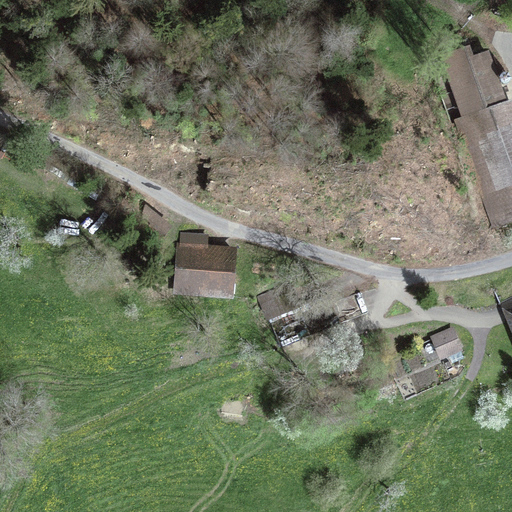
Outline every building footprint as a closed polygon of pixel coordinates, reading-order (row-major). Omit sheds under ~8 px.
[(465,48),(445,55),(468,118),(457,122),(457,123),(494,225),(511,218),(511,118),(488,52),(469,59),(465,48)] [(233,250),(180,246),(176,291),(229,295),(233,250)] [(132,253),(122,255),(126,272),(136,269),(132,253)] [(297,305),(289,285),(261,297),(268,316),(297,305)] [(359,292),(331,303),(328,294),(270,317),(280,345),(367,312),(359,292)] [(460,348),(452,330),(433,338),(442,357),(460,348)]
